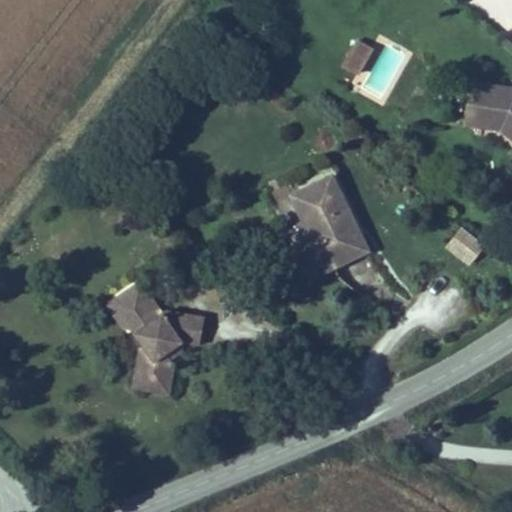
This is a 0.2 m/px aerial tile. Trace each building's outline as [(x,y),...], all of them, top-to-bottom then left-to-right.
[(359,80),(373,46),(354,38),(339,72),(359,80)] [(477,123),(485,86),(475,84),(466,125),(500,133),(507,139),(511,134),(506,130),(477,123)] [(511,92),(485,86),(477,123),(506,130),(511,134),(507,139),(511,142),(511,92)] [(329,256),(362,242),(357,230),(353,231),(349,223),(353,221),(333,173),(298,188),(318,235),(295,245),(307,273),(332,262),(329,256)] [(318,235),(298,188),(292,190),(307,225),(289,232),(295,245),(318,235)] [(353,231),(357,230),(353,221),(349,223),(353,231)] [(461,226),(444,248),(469,268),(486,246),(461,226)] [(332,262),(365,248),(362,242),(329,256),(332,262)] [(164,338),(188,341),(192,312),(156,306),(152,309),(141,295),(143,293),(138,286),(136,288),(128,278),(106,294),(118,310),(116,318),(118,321),(132,341),(129,344),(123,383),(161,388),(165,359),(153,348),(154,340),(164,338)] [(118,310),(106,294),(94,303),(112,326),(118,321),(116,318),(118,310)]
